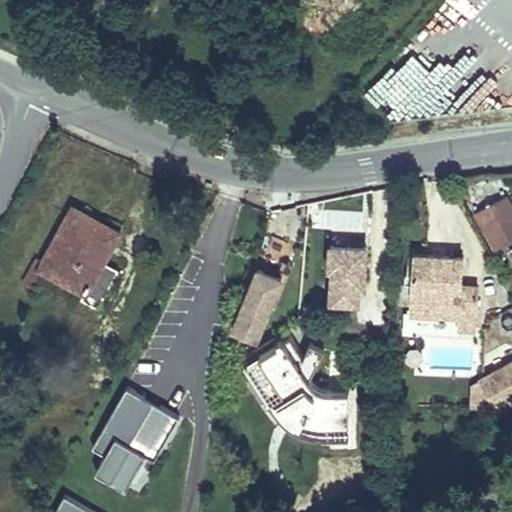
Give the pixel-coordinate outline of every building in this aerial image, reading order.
[(511,102),(511,67),(486,66),(484,101),(511,102)] [(511,204),(506,194),(476,211),(496,248),(511,239),(511,204)] [(92,216),(74,206),(44,260),(37,256),(33,263),(43,268),(85,292),(82,298),(98,306),(118,269),(104,260),(114,242),(86,227),(92,216)] [(120,231),(92,216),(86,227),(114,242),(120,231)] [(369,250),(333,246),(330,269),(334,270),(330,302),(358,304),(359,289),(365,289),(369,250)] [(463,256),(414,253),(412,273),(401,272),(399,302),(410,302),(410,312),(458,316),(457,327),(475,328),(478,287),(461,286),(463,256)] [(33,287),(43,268),(33,263),(23,281),(33,287)] [(234,329),(257,338),(282,277),(259,268),(234,329)] [(457,333),(457,319),(431,319),(431,333),(457,333)] [(324,389),(310,380),(326,347),(310,340),(305,351),(293,333),(245,364),(277,412),(294,426),(315,434),(350,435),(350,389),(324,389)] [(511,362),(482,379),(498,408),(511,400),(511,362)] [(179,415),(127,386),(93,446),(106,453),(96,470),(126,487),(146,453),(154,458),(179,415)] [(96,511),(65,494),(54,511),(96,511)]
